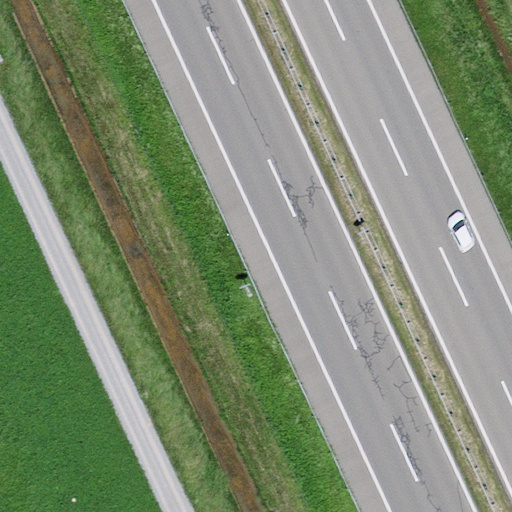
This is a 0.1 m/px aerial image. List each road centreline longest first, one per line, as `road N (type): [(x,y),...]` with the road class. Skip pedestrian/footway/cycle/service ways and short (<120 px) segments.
road 1 (motorway): [(196,0),(433,511)]
road 2 (motorway): [(511,398),(328,0)]
road 3 (track): [(179,511),(0,123)]
